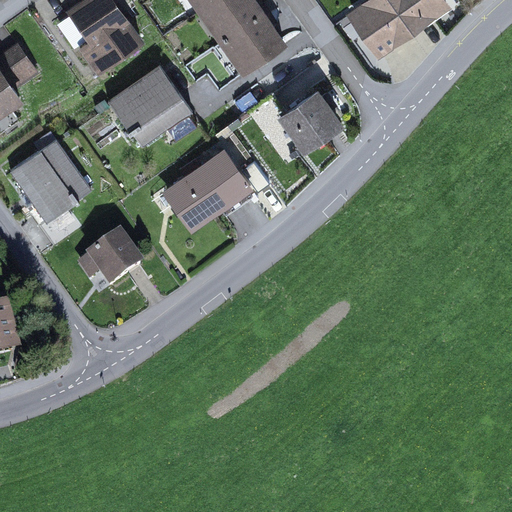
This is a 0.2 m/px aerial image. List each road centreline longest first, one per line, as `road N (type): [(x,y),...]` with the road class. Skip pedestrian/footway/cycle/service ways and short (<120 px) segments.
road 1 (residential): [(394,130),(300,227),(106,368)]
road 2 (residential): [(106,368),(0,219)]
road 3 (residential): [(511,6),(394,130)]
road 4 (residential): [(300,0),(394,130)]
